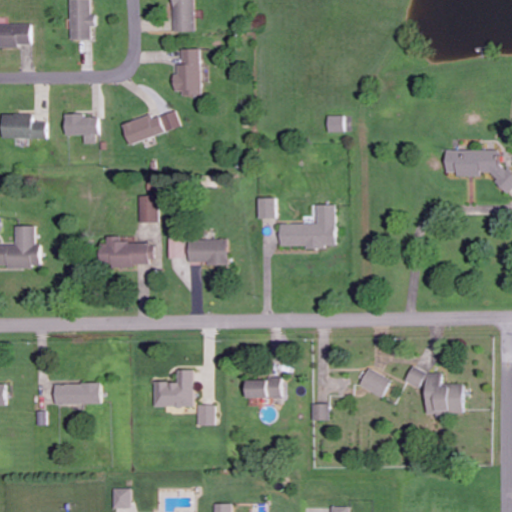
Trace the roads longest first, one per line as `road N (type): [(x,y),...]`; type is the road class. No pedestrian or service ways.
road 1 (residential): [(0,326),(511,317)]
road 2 (residential): [(133,0),(136,45),(120,75),(0,78)]
road 3 (residential): [(510,511),(511,318)]
